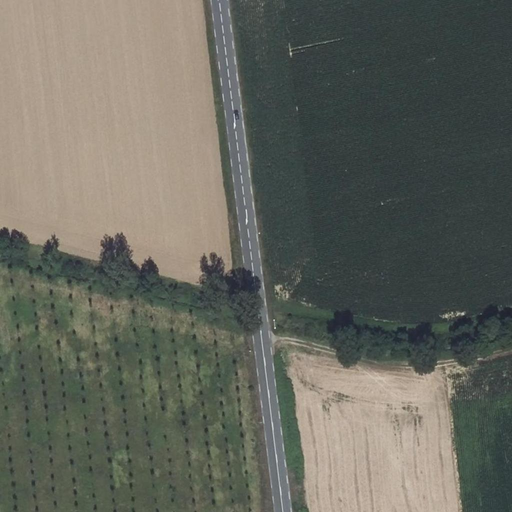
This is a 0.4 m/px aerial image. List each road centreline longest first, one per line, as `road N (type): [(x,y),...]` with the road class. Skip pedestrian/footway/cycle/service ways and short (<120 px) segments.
road 1 (tertiary): [(219,0),(284,511)]
road 2 (track): [(263,339),(294,339),(380,363),(446,362),(511,345)]
